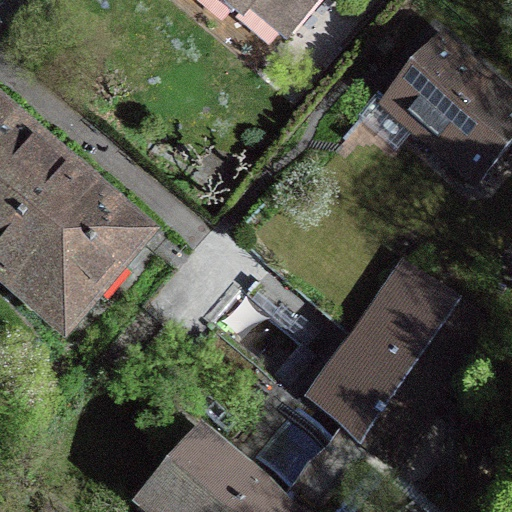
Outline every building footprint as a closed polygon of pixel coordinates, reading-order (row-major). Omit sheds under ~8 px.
[(217,0),(272,45),(310,0),(217,0)] [(511,102),(435,38),(373,111),(470,193),(504,152),(511,143),(511,102)] [(0,276),(63,330),(156,220),(0,88),(0,276)] [(306,204),(280,182),(237,233),(250,244),(263,255),(306,204)] [(361,339),(315,405),(360,442),(361,445),(389,465),(453,372),(456,373),(461,366),(466,359),(464,357),(487,323),(409,269),(399,283),(306,204),(263,255),(353,332),(361,339)] [(307,511),(200,421),(130,504),(139,511),(307,511)]
